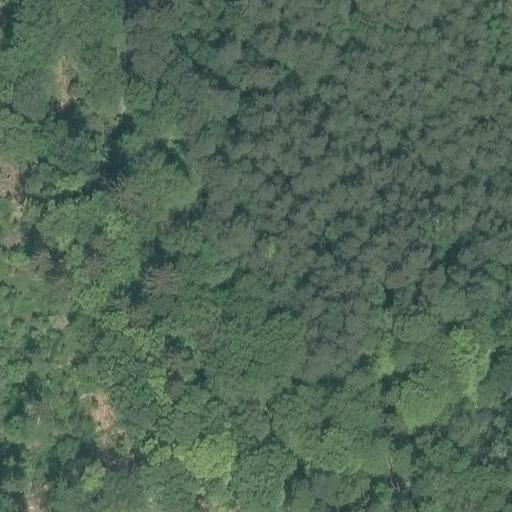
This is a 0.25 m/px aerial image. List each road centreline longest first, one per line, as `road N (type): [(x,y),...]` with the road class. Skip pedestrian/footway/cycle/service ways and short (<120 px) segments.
road 1 (track): [(77,0),(271,452)]
road 2 (track): [(271,452),(511,318)]
road 3 (track): [(143,511),(271,452)]
